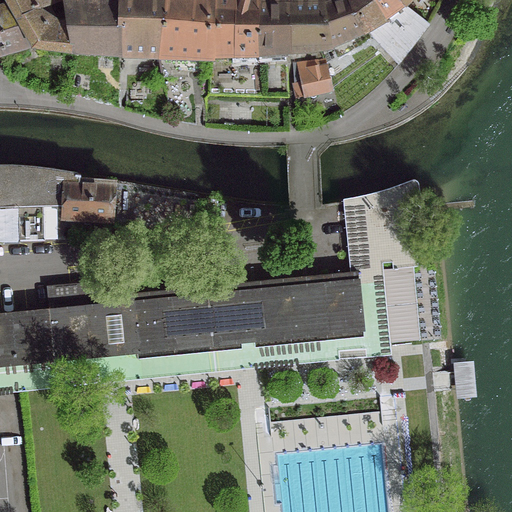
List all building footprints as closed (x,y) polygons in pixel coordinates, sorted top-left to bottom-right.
[(4,0),(7,3),(15,15),(61,0),(4,0)] [(61,0),(15,15),(33,49),(122,58),(119,0),(61,0)] [(165,0),(119,0),(122,58),(159,59),(165,0)] [(209,61),(214,0),(165,0),(159,59),(209,61)] [(235,57),(235,0),(214,0),(209,61),(216,61),(217,58),(235,57)] [(259,57),(260,0),(235,0),(235,57),(259,57)] [(291,54),(287,0),(260,0),(259,57),(291,54)] [(331,48),(320,0),(287,0),(291,54),(331,48)] [(320,0),(331,48),(366,33),(348,0),(320,0)] [(348,0),(366,33),(387,20),(372,0),(348,0)] [(372,0),(387,20),(407,7),(401,0),(372,0)] [(0,58),(33,49),(15,15),(7,3),(0,4),(0,58)] [(426,22),(407,7),(387,20),(366,33),(394,61),(426,22)] [(312,61),(291,63),(293,98),(330,89),(323,59),(312,61)] [(241,66),(242,92),(258,92),(257,65),(241,66)] [(0,242),(15,242),(15,241),(42,240),(42,203),(63,203),(64,181),(78,181),(78,175),(52,170),(22,167),(0,166),(0,242)] [(109,218),(111,184),(78,181),(64,181),(63,203),(62,215),(84,216),(84,222),(98,223),(99,217),(109,218)] [(379,193),(343,201),(349,262),(405,258),(401,208),(418,206),(414,185),(413,183),(411,182),(379,193)] [(362,337),(356,279),(130,301),(135,359),(241,349),(240,341),(252,340),(252,348),(362,337)] [(111,303),(90,305),(96,363),(135,359),(130,301),(111,303)] [(90,305),(0,314),(0,372),(14,371),(96,363),(90,305)]
